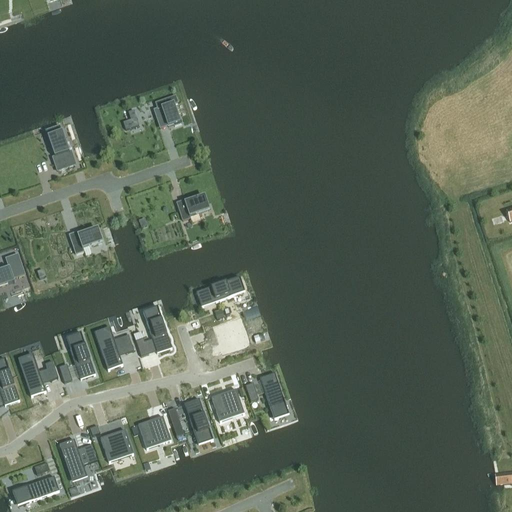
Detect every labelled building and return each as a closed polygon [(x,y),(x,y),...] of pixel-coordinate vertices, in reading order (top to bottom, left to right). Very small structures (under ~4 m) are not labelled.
[(174,106),(175,106),(175,105),(178,104),(175,98),(156,105),(158,111),(161,110),(162,110),(169,128),(174,126),(174,127),(182,125),(179,118),(178,118),(174,106)] [(130,122),(123,124),(126,132),(133,130),(139,128),(134,112),(128,114),(130,122)] [(62,134),(49,139),(56,159),(64,156),(66,162),(55,166),(58,172),(76,166),(71,153),(69,153),(62,134)] [(205,198),(187,205),(186,204),(185,203),(178,206),(184,223),(192,221),(191,219),(192,219),(191,218),(210,212),(205,198)] [(503,203),(484,210),(487,220),(506,214),(503,203)] [(139,222),(141,229),(147,227),(145,220),(139,222)] [(82,232),(74,235),(81,253),(81,254),(89,251),(88,249),(88,248),(106,241),(102,228),(84,235),(84,234),(83,234),(82,232)] [(10,270),(0,273),(0,287),(14,283),(14,284),(16,283),(15,281),(26,277),(19,256),(7,260),(10,269),(9,269),(10,270)] [(43,271),(37,273),(40,281),(46,279),(43,271)] [(245,294),(240,280),(197,295),(200,306),(215,301),(216,304),(245,294)] [(146,313),(144,314),(153,340),(156,339),(161,354),(172,350),(159,311),(147,315),(146,313)] [(225,338),(219,340),(224,353),(248,344),(248,343),(247,343),(243,332),(234,335),(230,323),(215,329),(218,337),(224,335),(225,338)] [(112,334),(100,339),(106,358),(104,359),(109,372),(111,371),(123,367),(119,354),(112,334)] [(254,338),(256,344),(265,341),(263,335),(254,338)] [(82,337),(67,342),(76,367),(79,366),(84,381),(96,377),(82,337)] [(129,337),(121,340),(127,356),(134,353),(129,337)] [(144,340),(137,343),(142,358),(149,355),(144,340)] [(36,361),(24,365),(31,385),(28,386),(33,399),(48,394),(36,361)] [(0,364),(0,391),(5,408),(20,402),(7,363),(0,364)] [(67,367),(60,369),(65,384),(72,382),(67,367)] [(269,394),(266,395),(274,420),(289,415),(275,375),(263,379),(269,394)] [(253,385),(246,387),(251,404),(259,401),(253,385)] [(225,396),(212,401),(220,424),(233,419),(230,411),(242,407),(236,392),(228,395),(230,400),(227,401),(225,396)] [(200,401),(188,405),(193,421),(190,422),(198,446),(213,441),(200,401)] [(182,431),(175,411),(168,413),(175,433),(182,431)] [(151,423),(139,428),(147,451),(160,447),(157,438),(168,434),(163,419),(154,422),(156,428),(153,429),(151,423)] [(97,428),(90,431),(92,438),(100,436),(97,428)] [(114,436),(101,441),(109,465),(134,457),(126,432),(117,435),(119,441),(116,442),(114,436)] [(74,443),(59,448),(64,462),(67,461),(73,481),(86,476),(74,443)] [(84,449),(90,465),(98,463),(92,446),(84,449)] [(37,477),(50,473),(47,465),(35,469),(37,477)] [(511,474),(495,477),(496,488),(511,485),(511,474)] [(40,484),(13,494),(14,496),(15,496),(20,508),(60,493),(55,482),(41,487),(40,484)]
